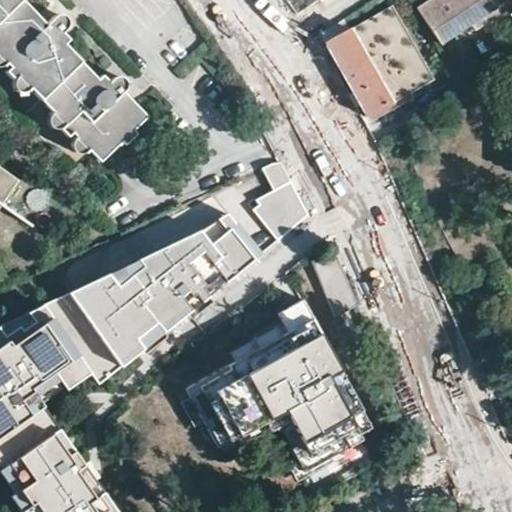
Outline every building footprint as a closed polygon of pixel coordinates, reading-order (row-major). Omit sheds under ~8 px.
[(0,0),(0,59),(16,76),(13,79),(11,83),(12,89),(15,92),(17,94),(23,93),(28,88),(99,162),(120,142),(124,146),(136,134),(133,130),(146,116),(124,91),(126,87),(126,85),(123,78),(120,77),(114,77),(108,82),(101,75),(97,80),(56,37),(65,29),(66,27),(66,22),(63,17),(59,15),(54,17),(45,26),(19,0),(0,0)] [(428,0),(418,7),(441,43),(470,23),(496,5),(492,0),(428,0)] [(511,5),(511,1),(511,0),(492,0),(496,5),(470,23),(475,30),(511,5)] [(433,80),(392,6),(326,43),(367,117),(371,115),(373,120),(413,98),(411,93),(433,80)] [(0,210),(19,183),(0,169),(0,210)] [(288,185),(246,206),(275,244),(306,219),(288,185)] [(0,324),(0,487),(17,511),(111,511),(40,409),(87,376),(96,389),(162,335),(156,328),(177,311),(183,318),(255,260),(221,218),(0,324)] [(326,461),(361,443),(358,438),(347,416),(359,410),(301,299),(277,312),(284,325),(289,335),(235,363),(194,384),(197,391),(211,418),(225,444),(243,435),(284,413),(301,444),(290,449),(294,458),(302,473),(326,461)] [(235,363),(289,335),(284,325),(230,353),(235,363)] [(211,418),(197,391),(188,396),(202,423),(211,418)] [(371,432),(359,410),(347,416),(358,438),(371,432)] [(284,413),(243,435),(247,443),(278,427),(290,449),(301,444),(284,413)] [(302,473),(294,458),(284,463),(295,483),(328,465),(326,461),(302,473)] [(225,511),(219,501),(199,511),(225,511)]
